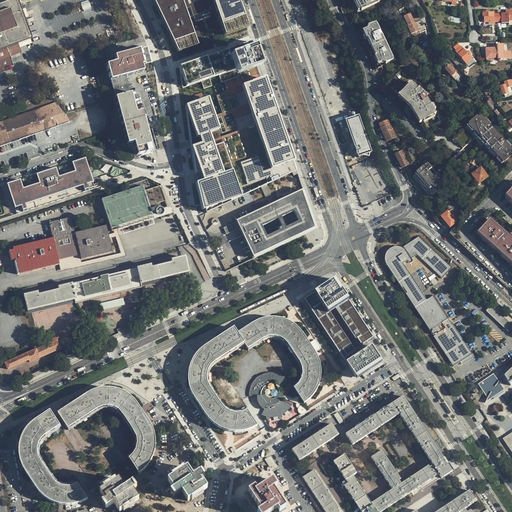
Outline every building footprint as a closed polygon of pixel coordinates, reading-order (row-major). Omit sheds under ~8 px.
[(19,11),(14,0),(0,0),(0,70),(13,66),(6,48),(30,39),(19,11)] [(14,0),(19,11),(30,7),(29,4),(38,0),(14,0)] [(83,11),(92,8),(88,0),(80,3),(83,11)] [(152,0),(178,52),(198,45),(188,18),(214,9),(223,36),(248,28),(237,0),(152,0)] [(356,0),(361,10),(379,1),(378,0),(356,0)] [(505,14),(498,13),(497,20),(501,20),(501,21),(508,21),(508,19),(511,19),(511,9),(508,9),(508,14),(505,14)] [(497,20),(498,13),(493,13),(493,12),(482,12),(482,17),(483,17),(484,20),(484,21),(487,21),(487,23),(493,23),(493,19),(497,20)] [(415,22),(411,13),(405,16),(410,25),(408,26),(412,34),(420,30),(416,22),(415,22)] [(393,60),(376,22),(368,26),(369,28),(360,33),(364,43),(365,44),(366,44),(368,44),(371,42),(373,46),(369,48),(368,49),(368,51),(375,66),(376,68),(393,60)] [(229,50),(180,67),(182,88),(201,82),(203,89),(211,86),(209,79),(218,76),(221,83),(238,77),(236,70),(258,62),(251,42),(229,50)] [(495,44),(495,45),(495,47),(488,47),(484,48),(485,57),(487,57),(496,57),(506,57),(506,49),(502,49),(502,44),(495,44)] [(152,152),(143,116),(136,118),(135,112),(125,76),(143,71),(141,64),(151,61),(147,45),(113,54),(115,61),(105,64),(106,67),(100,69),(101,72),(98,73),(101,83),(109,81),(127,143),(119,146),(121,152),(123,152),(123,155),(129,153),(130,156),(132,157),(152,152)] [(470,55),(463,47),(457,52),(458,53),(457,54),(458,56),(459,55),(467,64),(466,65),(468,66),(475,59),(470,55)] [(459,76),(449,65),(445,70),(452,79),(454,81),(459,76)] [(511,78),(510,80),(509,79),(505,80),(504,80),(497,83),(498,86),(499,86),(503,94),(504,94),(505,96),(509,95),(508,94),(511,92),(511,78)] [(279,120),(264,79),(241,87),(247,103),(239,106),(235,94),(226,97),(225,92),(215,96),(221,113),(212,116),(206,99),(185,106),(190,140),(193,139),(196,146),(191,148),(195,174),(200,172),(202,180),(196,182),(202,210),(204,209),(206,213),(241,197),(237,186),(245,183),(246,186),(272,176),(274,181),(296,171),(287,144),(279,120)] [(411,82),(399,94),(409,104),(412,106),(420,122),(428,118),(435,114),(431,105),(427,98),(426,97),(427,95),(426,94),(425,95),(411,82)] [(0,142),(55,124),(49,105),(0,122),(0,142)] [(136,118),(143,116),(141,110),(135,112),(136,118)] [(497,110),(494,112),(498,117),(499,117),(500,119),(503,117),(497,110)] [(511,152),(511,149),(480,111),(468,121),(503,161),(511,152)] [(359,158),(372,153),(360,115),(346,119),(359,158)] [(384,120),(378,123),(377,124),(385,141),(396,136),(387,117),(384,119),(384,120)] [(0,146),(56,127),(55,124),(0,142),(0,146)] [(399,143),(397,139),(387,144),(392,155),(394,154),(401,151),(402,150),(402,148),(394,152),(391,147),(399,143)] [(402,148),(399,143),(391,147),(394,152),(402,148)] [(394,154),(401,168),(408,164),(401,151),(394,154)] [(392,155),(398,169),(401,168),(394,154),(392,155)] [(88,185),(79,159),(70,163),(73,172),(57,177),(54,168),(35,175),(38,184),(22,189),(18,180),(5,184),(15,214),(96,188),(94,183),(88,185)] [(429,172),(432,169),(427,163),(415,174),(433,195),(446,184),(439,176),(435,179),(429,172)] [(488,178),(480,168),(469,177),(472,181),(471,183),(473,186),(475,185),(476,186),(485,178),(486,179),(488,178)] [(439,176),(432,169),(429,172),(435,179),(439,176)] [(433,195),(415,174),(412,177),(431,197),(433,195)] [(128,190),(102,198),(112,231),(171,213),(161,185),(150,188),(147,179),(127,185),(128,190)] [(263,185),(257,188),(266,207),(273,204),(263,185)] [(280,246),(294,239),(316,229),(299,191),(273,204),(266,207),(233,223),(237,229),(251,260),(280,246)] [(433,214),(438,210),(433,205),(428,209),(433,214)] [(447,211),(441,217),(443,219),(450,227),(456,221),(447,211)] [(18,247),(24,265),(26,273),(111,252),(104,226),(74,233),(70,218),(49,224),(53,238),(18,247)] [(511,241),(501,232),(489,221),(477,234),(476,236),(495,252),(511,267),(511,241)] [(237,229),(233,223),(221,229),(225,235),(237,229)] [(428,300),(403,264),(406,262),(408,261),(409,262),(413,261),(413,260),(413,259),(418,255),(443,278),(453,268),(419,237),(405,251),(403,250),(401,249),(398,248),(396,248),(394,249),(392,250),(389,254),(388,258),(388,261),(389,263),(387,265),(427,326),(429,324),(430,326),(429,327),(429,328),(430,329),(431,330),(432,329),(433,330),(431,331),(454,367),(474,354),(435,296),(429,301),(428,300)] [(13,261),(15,268),(24,265),(18,247),(11,249),(11,252),(7,253),(10,262),(13,261)] [(70,285),(74,299),(75,302),(142,285),(141,283),(187,271),(184,257),(171,260),(171,263),(151,268),(150,265),(137,269),(70,285)] [(225,259),(221,261),(226,272),(230,270),(225,259)] [(24,265),(15,268),(18,275),(26,273),(24,265)] [(189,276),(187,271),(141,283),(142,285),(75,302),(75,303),(141,287),(189,276)] [(334,280),(316,292),(330,314),(348,301),(334,280)] [(74,299),(70,285),(59,288),(59,290),(36,296),(36,294),(23,297),(27,312),(74,299)] [(330,314),(316,292),(304,300),(346,364),(350,362),(354,359),(358,356),(330,315),(337,310),(362,347),(367,343),(371,340),(355,316),(357,315),(351,306),(348,301),(330,314)] [(123,297),(103,303),(104,309),(125,304),(123,297)] [(511,321),(495,306),(490,312),(510,330),(511,327),(511,321)] [(254,322),(265,339),(266,338),(267,338),(268,338),(269,338),(270,337),(271,337),(272,337),(272,318),(270,318),(268,318),(266,318),(265,319),(263,319),(261,319),(259,320),(257,321),(256,321),(254,322)] [(290,351),(307,340),(305,338),(302,333),(300,331),(298,328),(294,325),(291,322),(287,320),(282,319),(278,318),(275,318),(272,318),(272,337),(274,337),(276,338),(277,338),(279,338),(280,339),(281,340),(282,340),(283,341),(284,342),(285,343),(286,344),(287,345),(290,351)] [(241,331),(238,333),(245,344),(249,349),(265,339),(254,322),(245,328),(241,331)] [(222,335),(233,352),(245,344),(238,333),(234,327),(231,329),(222,335)] [(208,345),(219,362),(233,352),(222,335),(219,337),(208,345)] [(313,336),(307,340),(314,352),(318,350),(321,348),(313,336)] [(29,362),(62,347),(57,337),(37,346),(34,347),(35,350),(0,365),(0,372),(28,360),(29,362)] [(308,342),(307,340),(290,351),(299,365),(300,367),(300,368),(300,370),(300,371),(300,373),(300,374),(300,376),(299,377),(299,379),(298,381),(296,383),(295,384),(294,385),(292,387),(303,403),(306,400),(309,398),(310,397),(312,395),(314,393),(316,390),(317,387),(318,385),(319,382),(319,380),(319,377),(320,375),(320,373),(320,370),(320,366),(320,364),(319,362),(319,361),(318,359),(318,358),(317,356),(316,354),(314,352),(308,342)] [(193,359),(212,367),(213,366),(213,365),(214,365),(215,364),(217,363),(219,362),(208,345),(206,346),(204,348),(202,349),(201,350),(200,351),(199,352),(198,353),(196,354),(195,356),(194,357),(194,358),(193,359)] [(350,362),(346,364),(355,378),(380,362),(373,351),(371,348),(358,356),(354,359),(350,362)] [(188,382),(208,376),(209,374),(209,373),(209,372),(210,370),(211,369),(211,368),(212,367),(193,359),(192,361),(191,363),(191,364),(190,365),(190,366),(190,367),(189,368),(189,369),(189,370),(189,372),(188,374),(188,375),(188,378),(188,382)] [(288,412),(289,410),(290,409),(291,408),(292,406),(282,401),(283,400),(283,398),(283,395),(282,393),(282,392),(281,390),(280,388),(288,382),(286,380),(285,379),(282,377),(280,376),(277,375),(275,375),(273,375),(271,375),(269,375),(268,376),(267,376),(266,376),(265,376),(264,377),(263,377),(262,378),(261,378),(260,379),(259,379),(258,380),(257,381),(256,381),(256,382),(255,383),(255,384),(254,384),(254,385),(253,386),(252,387),(252,388),(252,389),(251,391),(251,392),(251,393),(251,394),(250,396),(250,397),(250,398),(257,397),(257,399),(258,401),(259,404),(259,406),(260,407),(262,409),(263,411),(265,412),(264,417),(267,418),(270,418),(273,419),(276,418),(279,418),(280,417),(282,416),(285,415),(286,413),(288,412)] [(504,389),(494,375),(478,385),(486,397),(486,400),(487,401),(504,389)] [(197,402),(214,392),(209,384),(209,382),(208,380),(208,379),(208,377),(208,376),(188,382),(188,383),(189,385),(189,386),(190,388),(190,389),(191,391),(192,393),(194,397),(197,402)] [(97,390),(87,395),(98,411),(103,409),(108,409),(109,389),(103,389),(97,390)] [(116,390),(109,389),(108,409),(114,410),(118,413),(130,397),(124,393),(116,390)] [(211,422),(224,406),(214,392),(197,402),(202,409),(208,418),(210,420),(211,422)] [(87,395),(73,404),(84,420),(98,411),(87,395)] [(400,479),(382,450),(371,457),(391,489),(371,503),(353,475),(356,473),(344,454),(333,462),(345,480),(342,482),(361,511),(380,511),(425,483),(439,474),(441,478),(452,471),(403,396),(345,434),(352,444),(399,414),(433,465),(429,467),(428,465),(418,472),(401,483),(399,480),(400,479)] [(136,403),(130,397),(118,413),(120,415),(127,425),(144,415),(140,409),(136,403)] [(73,404),(58,414),(69,430),(74,426),(76,425),(84,420),(73,404)] [(237,411),(236,411),(234,411),(233,411),(231,411),(229,410),(228,410),(227,409),(226,408),(225,407),(224,407),(224,406),(211,422),(212,423),(213,423),(214,424),(215,425),(216,425),(217,426),(218,427),(219,427),(220,428),(221,428),(222,429),(223,429),(224,429),(225,430),(226,430),(227,430),(228,430),(229,431),(230,431),(231,431),(232,431),(233,431),(235,431),(236,431),(238,431),(240,431),(241,431),(242,431),(244,430),(246,430),(247,430),(248,429),(256,425),(246,408),(241,410),(240,411),(238,411),(237,411)] [(208,418),(202,409),(200,410),(206,420),(208,418)] [(61,427),(50,411),(36,421),(47,437),(61,427)] [(344,420),(339,411),(334,415),(339,423),(344,420)] [(144,415),(127,425),(134,436),(135,439),(154,434),(151,426),(144,415)] [(47,437),(36,421),(30,425),(26,431),(21,438),(40,445),(42,442),(47,437)] [(325,443),(338,435),(331,424),(292,450),(299,461),(312,452),(314,451),(315,450),(322,446),(323,444),(325,443)] [(155,444),(154,434),(135,439),(136,444),(134,449),(153,456),(155,451),(155,444)] [(40,445),(21,438),(19,446),(19,452),(19,457),(20,461),(21,464),(23,467),(39,492),(45,498),(50,501),(61,505),(69,505),(76,504),(84,501),(87,499),(77,482),(71,485),(69,485),(63,485),(59,484),(55,480),(39,456),(39,453),(39,449),(40,445)] [(153,456),(134,449),(132,454),(129,456),(128,457),(139,473),(146,468),(150,461),(153,456)] [(271,456),(265,460),(269,466),(269,467),(275,463),(271,456)] [(200,472),(193,477),(187,468),(184,470),(172,478),(168,481),(174,489),(171,491),(175,497),(182,492),(188,500),(191,498),(202,491),(207,488),(206,486),(203,482),(201,480),(204,478),(200,472)] [(172,478),(184,470),(182,468),(171,476),(172,478)] [(302,478),(312,492),(322,485),(313,470),(302,478)] [(118,479),(115,481),(104,488),(99,491),(105,500),(103,502),(106,507),(113,503),(119,511),(123,509),(134,502),(139,499),(133,490),(135,488),(132,483),(124,487),(118,479)] [(104,488),(115,481),(114,479),(103,487),(104,488)] [(282,498),(275,488),(273,489),(273,488),(276,486),(271,480),(256,490),(254,487),(248,491),(260,509),(256,511),(270,511),(276,508),(279,511),(285,507),(280,499),(282,498)] [(312,492),(323,509),(334,502),(322,485),(312,492)] [(471,489),(454,500),(461,511),(478,500),(472,491),(471,489)] [(202,491),(191,498),(192,500),(203,493),(202,491)] [(454,500),(437,511),(459,511),(461,511),(454,500)] [(134,502),(123,509),(124,511),(135,504),(134,502)] [(324,511),(340,511),(334,502),(323,509),(324,511)]
